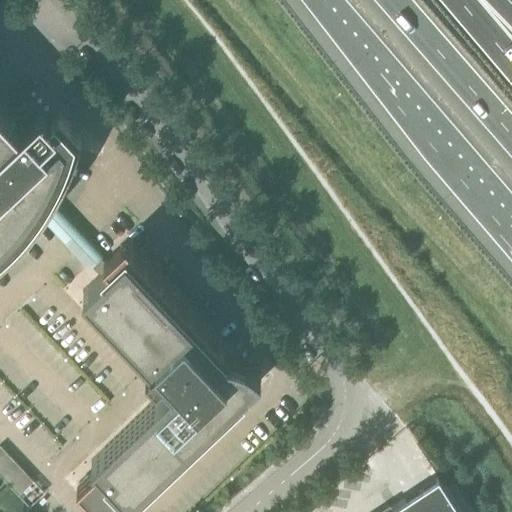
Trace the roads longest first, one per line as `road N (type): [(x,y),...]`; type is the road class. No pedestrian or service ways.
road 1 (unclassified): [(65,0),(315,296),(347,381),(344,429),(250,511)]
road 2 (motorway): [(325,0),(511,217)]
road 3 (motorway): [(394,0),(511,136)]
